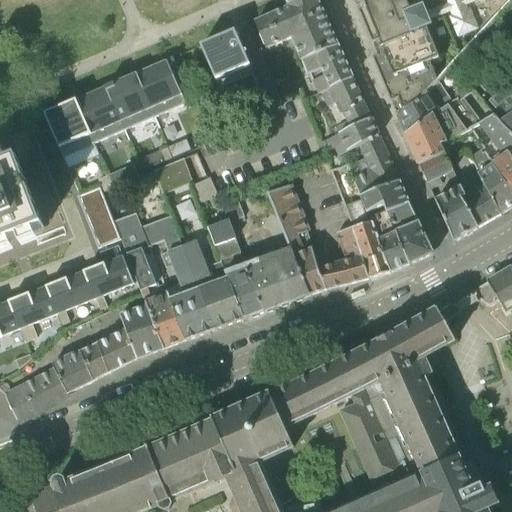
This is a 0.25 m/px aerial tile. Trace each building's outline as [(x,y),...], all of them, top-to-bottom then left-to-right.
[(285,0),(289,9),(255,24),(267,50),(285,42),(293,39),(302,62),(339,47),(317,0),(285,0)] [(511,0),(354,0),(378,57),(373,59),(397,116),(398,116),(429,94),(439,82),(437,81),(431,64),(440,60),(430,38),(436,35),(430,21),(451,13),(452,17),(450,18),(458,40),(480,31),(471,9),(469,10),(468,6),(482,0),(487,0),(489,3),(493,12),(511,4),(511,0)] [(236,34),(202,48),(216,82),(250,68),(236,34)] [(353,79),(339,47),(302,62),(307,76),(311,75),(314,82),(319,95),(322,94),(330,89),(353,79)] [(136,76),(154,119),(186,105),(183,98),(188,96),(181,80),(183,80),(174,59),(136,76)] [(154,119),(136,76),(105,89),(124,132),(154,119)] [(351,129),(372,120),(353,79),(330,89),(322,94),(328,109),(338,103),(348,123),(336,127),(340,134),(351,129)] [(290,80),(279,85),(285,100),(296,95),(290,80)] [(398,116),(407,136),(453,101),(439,80),(439,82),(429,94),(398,116)] [(448,144),(480,126),(496,117),(470,84),(456,96),(458,99),(453,101),(407,136),(420,167),(443,153),(441,148),(448,144)] [(511,88),(510,86),(490,104),(506,120),(503,124),(511,133),(511,88)] [(94,145),(124,132),(105,89),(75,102),(94,145)] [(98,156),(94,145),(75,102),(45,115),(64,158),(68,169),(98,156)] [(511,198),(511,155),(510,152),(511,150),(511,133),(503,124),(496,117),(480,126),(504,156),(493,164),(511,198)] [(338,157),(360,146),(380,138),(372,120),(351,129),(340,134),(331,139),(322,143),(326,152),(335,148),(338,157)] [(377,192),(400,183),(380,138),(360,146),(370,173),(354,179),(362,198),(377,192)] [(173,160),(168,149),(161,152),(165,163),(173,160)] [(502,215),(511,209),(511,198),(493,164),(484,149),(471,158),(480,174),(478,175),(485,186),(502,215)] [(455,173),(449,161),(444,152),(443,153),(420,167),(429,185),(440,180),(448,176),(455,173)] [(0,167),(0,247),(45,230),(18,160),(0,167)] [(184,160),(155,172),(164,195),(193,184),(184,160)] [(124,185),(127,184),(121,172),(111,177),(116,189),(124,185)] [(455,173),(448,176),(451,181),(453,187),(450,188),(453,193),(462,188),(455,173)] [(105,193),(116,189),(111,177),(100,181),(103,187),(105,193)] [(202,200),(218,195),(212,177),(196,181),(202,200)] [(431,190),(442,185),(440,180),(429,185),(431,190)] [(387,212),(409,202),(400,183),(377,192),(387,212)] [(481,228),(502,215),(485,186),(467,197),(481,228)] [(320,271),(312,253),(306,234),(289,187),(267,195),(287,242),(290,249),(294,259),(311,297),(326,292),(370,280),(353,229),(337,234),(344,264),(320,271)] [(115,223),(101,188),(78,197),(99,250),(122,241),(115,223)] [(467,197),(462,188),(453,193),(436,201),(456,244),(481,228),(467,197)] [(230,223),(245,218),(235,192),(219,198),(229,221),(230,223)] [(392,274),(410,266),(397,234),(387,212),(377,192),(362,198),(392,274)] [(370,280),(392,274),(362,198),(344,205),(353,229),(370,280)] [(397,234),(420,225),(409,202),(387,212),(397,234)] [(198,242),(183,247),(172,217),(149,226),(143,228),(137,215),(129,218),(115,223),(122,241),(141,292),(147,306),(165,350),(187,342),(215,332),(245,321),(226,273),(225,269),(223,270),(210,275),(198,242)] [(311,297),(294,259),(290,249),(246,265),(228,222),(207,229),(223,270),(225,269),(226,273),(245,321),(264,314),(311,297)] [(397,234),(410,266),(430,257),(429,257),(431,257),(432,252),(432,251),(420,225),(397,234)] [(85,273),(97,302),(104,298),(135,287),(119,246),(101,254),(105,265),(85,273)] [(476,293),(475,294),(474,295),(478,303),(483,300),(485,305),(487,304),(488,305),(491,306),(493,304),(494,304),(494,301),(494,300),(497,299),(506,314),(507,314),(507,315),(511,311),(511,269),(488,284),(489,284),(485,286),(476,291),(476,292),(476,293)] [(47,288),(59,317),(66,314),(97,302),(85,273),(47,288)] [(10,303),(20,331),(33,326),(59,317),(47,288),(10,303)] [(104,298),(97,302),(101,313),(109,310),(104,298)] [(0,339),(20,331),(10,303),(0,306),(0,339)] [(456,344),(457,343),(445,323),(459,315),(458,314),(459,314),(455,306),(454,306),(452,306),(452,305),(439,312),(394,337),(391,336),(380,342),(379,344),(272,398),(271,396),(213,422),(214,423),(150,451),(149,448),(147,448),(148,452),(66,485),(64,482),(61,481),(57,482),(55,486),(57,489),(33,498),(38,511),(154,511),(160,510),(161,511),(171,511),(172,511),(174,506),(173,504),(212,487),(226,481),(236,501),(228,504),(231,511),(493,511),(502,508),(493,488),(486,491),(483,486),(476,489),(464,462),(470,459),(432,376),(442,371),(436,356),(456,344)] [(138,360),(165,350),(147,306),(121,316),(126,329),(138,360)] [(66,314),(59,317),(63,328),(71,325),(66,314)] [(33,326),(20,331),(26,344),(38,340),(33,326)] [(109,374),(138,360),(126,329),(98,343),(98,344),(109,374)] [(94,382),(109,374),(98,344),(80,352),(94,382)] [(94,382),(80,352),(67,357),(53,364),(55,369),(70,395),(94,382)] [(33,362),(31,357),(16,363),(20,373),(33,362)] [(53,404),(70,395),(55,369),(39,377),(53,404)] [(37,412),(53,404),(39,377),(23,385),(37,412)] [(18,422),(37,412),(23,385),(4,394),(18,422)]
